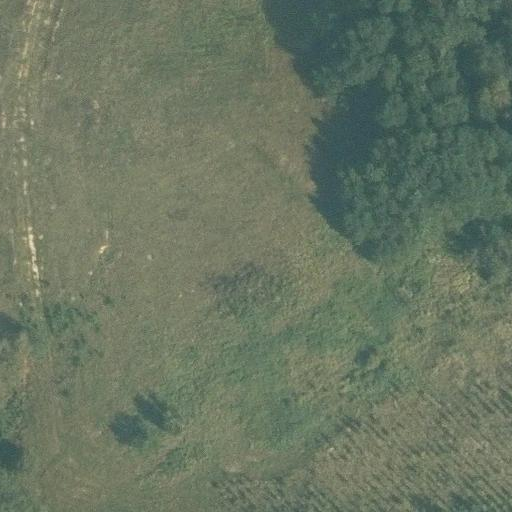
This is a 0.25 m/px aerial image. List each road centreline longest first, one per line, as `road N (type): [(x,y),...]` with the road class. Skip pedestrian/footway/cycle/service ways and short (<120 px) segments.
road 1 (track): [(0,487),(43,467),(65,444),(18,131),(0,126)]
road 2 (track): [(40,0),(18,131)]
